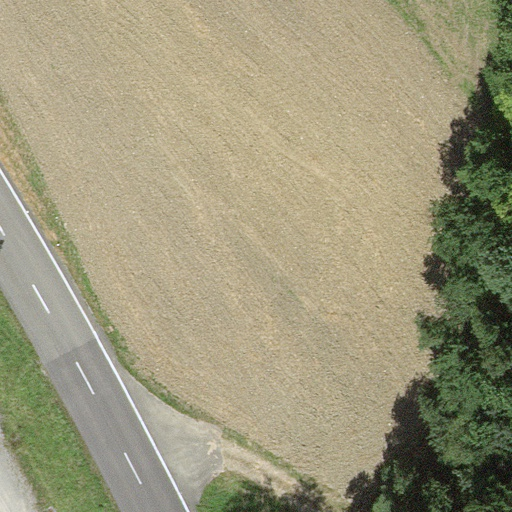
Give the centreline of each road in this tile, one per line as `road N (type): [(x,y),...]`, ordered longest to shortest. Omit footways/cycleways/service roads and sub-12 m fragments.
road 1 (track): [(121,447),(190,454),(315,497),(414,483),(494,353),(507,199),(489,109),(500,0)]
road 2 (tertiary): [(0,232),(154,511)]
